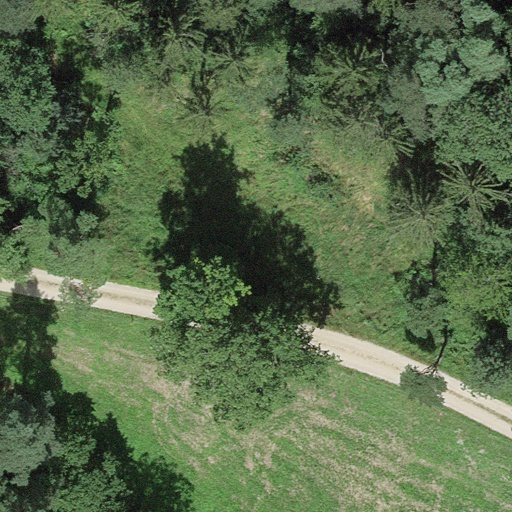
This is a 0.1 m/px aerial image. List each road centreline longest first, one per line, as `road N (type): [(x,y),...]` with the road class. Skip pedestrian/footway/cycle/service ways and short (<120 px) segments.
road 1 (track): [(0,275),(233,315),(363,355),(511,433)]
road 2 (track): [(363,355),(0,6)]
